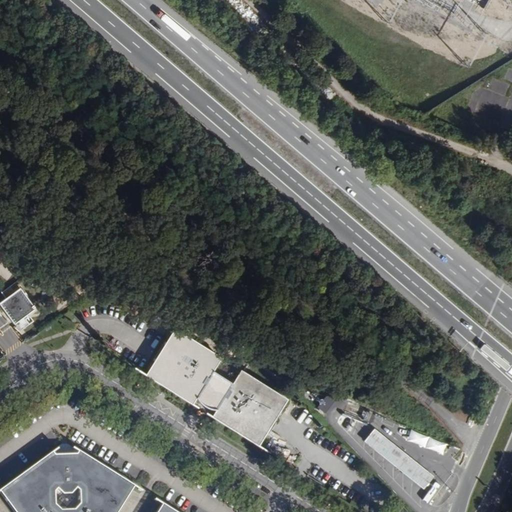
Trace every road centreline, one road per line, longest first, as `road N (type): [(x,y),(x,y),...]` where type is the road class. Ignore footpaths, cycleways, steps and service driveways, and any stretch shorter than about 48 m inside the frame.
road 1 (trunk): [(84,0),(511,366)]
road 2 (trunk): [(511,322),(136,0)]
road 3 (unclassified): [(0,391),(47,361),(67,360),(286,491)]
road 4 (unclassified): [(248,0),(362,110),(511,168)]
road 5 (unclassified): [(0,453),(59,411),(219,511)]
road 6 (secondary): [(511,388),(461,511)]
